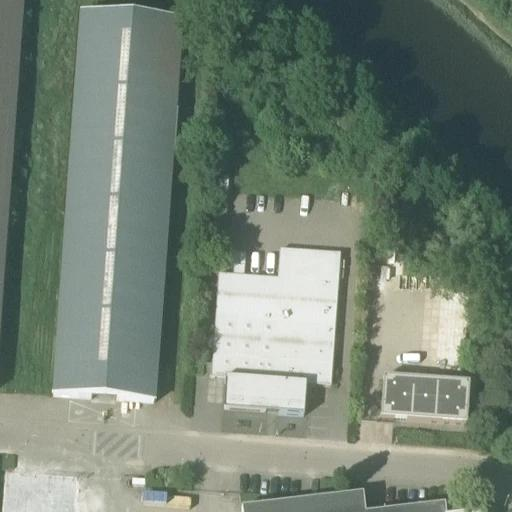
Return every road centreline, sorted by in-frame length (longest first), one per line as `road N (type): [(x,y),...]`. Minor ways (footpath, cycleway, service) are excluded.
road 1 (unclassified): [(511,491),(466,472),(0,438)]
road 2 (track): [(240,0),(443,166),(511,234)]
